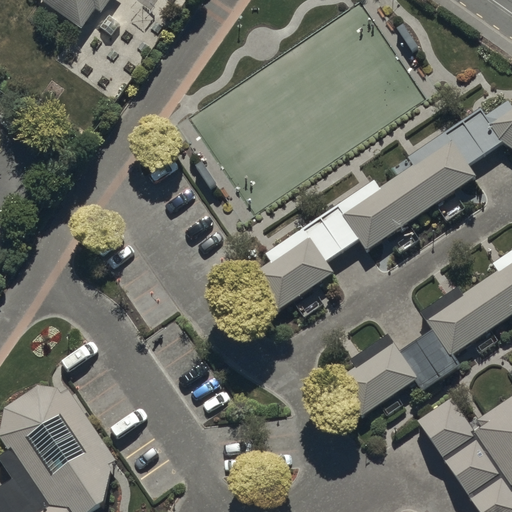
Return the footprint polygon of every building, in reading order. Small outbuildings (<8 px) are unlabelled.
[(38,0),(36,4),(84,36),(97,17),(103,22),(117,0),(38,0)] [(511,156),(511,117),(490,130),(502,150),(511,156)] [(480,186),(449,139),(410,165),(416,174),(381,196),(376,189),(339,214),(368,259),(480,186)] [(272,269),(258,278),(282,315),(334,282),(305,238),(267,262),(272,269)] [(511,317),(511,255),(492,269),(498,279),(462,303),(456,294),(424,316),(452,357),(511,317)] [(416,383),(387,341),(336,381),(361,424),(416,383)] [(109,511),(118,470),(70,401),(38,390),(6,411),(1,444),(46,504),(34,511),(109,511)] [(511,406),(473,433),(511,490),(511,406)]
